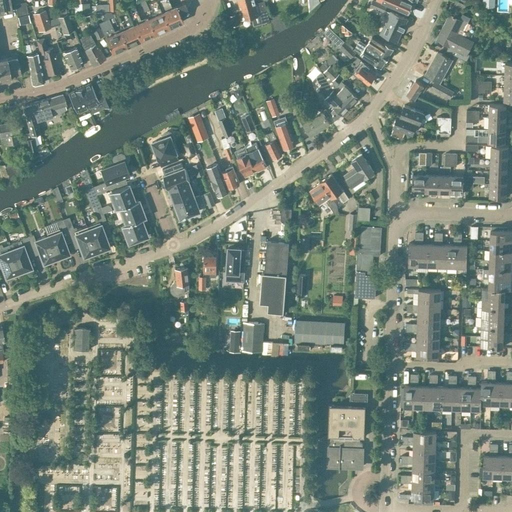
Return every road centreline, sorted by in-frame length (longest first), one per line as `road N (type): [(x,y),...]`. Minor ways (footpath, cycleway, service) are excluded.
road 1 (residential): [(0,102),(183,34),(199,23),(209,0)]
road 2 (residential): [(174,248),(222,226),(367,113)]
road 3 (residential): [(0,308),(174,248)]
road 4 (residential): [(390,364),(395,212)]
road 5 (residential): [(385,509),(390,364)]
road 6 (residential): [(367,113),(435,0)]
road 7 (residential): [(461,511),(463,433),(511,434)]
road 8 (residential): [(390,364),(511,363)]
